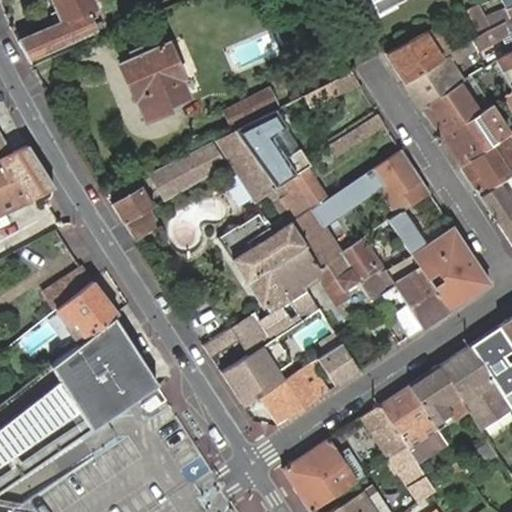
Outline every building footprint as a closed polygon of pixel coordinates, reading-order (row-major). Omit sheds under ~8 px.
[(18,40),(27,59),(96,30),(95,28),(100,26),(98,21),(91,24),(87,16),(95,13),(89,0),(51,0),(60,21),(18,40)] [(359,0),(370,21),(387,12),(385,10),(403,0),(359,0)] [(467,7),(481,31),(490,24),(484,15),(476,2),(467,7)] [(511,2),(484,15),(490,24),(511,15),(511,2)] [(91,24),(98,21),(95,13),(87,16),(91,24)] [(481,31),(467,40),(472,47),(473,49),(503,34),(511,46),(511,15),(490,24),(481,31)] [(435,24),(383,52),(404,82),(452,50),(435,24)] [(159,37),(129,50),(132,56),(120,61),(144,119),(172,107),(171,102),(187,95),(180,78),(182,76),(167,41),(162,43),(159,37)] [(452,50),(404,82),(420,107),(461,81),(450,62),(472,47),(467,40),(452,50)] [(511,49),(507,52),(495,59),(501,71),(511,65),(511,49)] [(511,65),(501,71),(511,90),(511,65)] [(351,69),(343,72),(301,93),(308,106),(359,81),(351,69)] [(275,102),(268,87),(223,111),(229,124),(275,102)] [(461,89),(424,112),(440,137),(477,114),(461,89)] [(511,91),(503,97),(511,111),(511,91)] [(504,130),(489,106),(477,114),(440,137),(456,160),(459,165),(507,134),(504,130)] [(306,168),(269,110),(228,130),(240,149),(244,147),(262,175),(265,173),(274,188),(292,177),(306,168)] [(334,152),(385,122),(378,112),(327,143),(334,152)] [(240,149),(228,130),(210,139),(218,153),(221,151),(254,200),(265,193),(274,188),(265,173),(262,175),(244,147),(240,149)] [(511,143),(507,134),(459,165),(478,193),(496,182),(511,172),(511,143)] [(3,135),(0,136),(0,154),(10,150),(3,135)] [(218,153),(210,139),(150,170),(165,198),(213,169),(209,160),(219,154),(218,153)] [(0,210),(53,186),(25,143),(10,150),(0,154),(0,210)] [(430,193),(402,150),(325,198),(310,208),(323,229),(326,227),(377,194),(392,218),(430,193)] [(325,198),(306,168),(292,177),(274,188),(265,193),(275,209),(284,204),(288,211),(292,218),(310,208),(325,198)] [(511,244),(511,205),(496,182),(478,193),(511,244)] [(138,189),(112,203),(124,222),(152,205),(150,199),(146,201),(138,189)] [(284,204),(275,209),(280,216),(288,211),(284,204)] [(288,211),(280,216),(285,222),(299,244),(314,267),(336,252),(340,249),(326,227),(323,229),(310,208),(292,218),(288,211)] [(299,244),(285,222),(268,232),(255,213),(234,226),(233,225),(215,237),(243,280),(266,265),(299,244)] [(413,258),(417,264),(447,310),(488,283),(450,224),(410,252),(413,258)] [(340,249),(336,252),(355,280),(368,300),(392,282),(361,235),(340,249)] [(314,267),(299,244),(266,265),(283,291),(281,292),(285,299),(302,288),(298,282),(312,273),(341,316),(349,310),(343,301),(346,299),(341,289),(355,280),(336,252),(314,267)] [(417,264),(392,282),(407,304),(422,327),(447,310),(417,264)] [(266,265),(243,280),(256,300),(230,317),(233,323),(254,311),(260,319),(287,302),(285,299),(281,292),(283,291),(266,265)] [(42,293),(54,309),(86,283),(76,269),(42,293)] [(78,341),(111,315),(112,315),(116,311),(91,279),(86,283),(54,309),(78,341)] [(302,288),(285,299),(287,302),(260,319),(254,311),(233,323),(232,324),(251,352),(273,338),(275,336),(315,310),(302,288)] [(392,313),(407,336),(422,327),(407,304),(392,313)] [(59,382),(0,428),(0,465),(78,412),(89,430),(155,384),(112,315),(111,315),(78,341),(49,365),(59,382)] [(511,347),(511,315),(501,322),(506,330),(501,333),(511,347)] [(396,341),(383,321),(372,328),(386,349),(396,341)] [(501,322),(496,325),(501,333),(506,330),(501,322)] [(496,325),(466,346),(511,410),(511,347),(501,333),(496,325)] [(319,342),(325,351),(340,342),(337,337),(333,332),(319,342)] [(251,352),(220,371),(244,407),(258,397),(269,389),(281,380),(275,371),(290,360),(275,336),(273,338),(251,352)] [(342,380),(358,369),(340,342),(325,351),(324,352),(342,380)] [(449,357),(492,422),(511,410),(466,346),(449,357)] [(324,352),(315,358),(320,365),(334,386),(342,380),(324,352)] [(487,442),(496,455),(508,447),(492,422),(449,357),(437,366),(466,410),(487,442)] [(258,397),(276,424),(327,391),(313,370),(320,365),(315,358),(269,389),(258,397)] [(466,410),(437,366),(408,385),(428,415),(437,428),(466,410)] [(409,452),(416,461),(438,446),(446,441),(437,428),(428,415),(408,385),(378,405),(403,442),(405,445),(409,452)] [(385,453),(403,442),(378,405),(360,417),(385,453)] [(282,469),(309,510),(363,474),(360,469),(352,475),(338,454),(327,438),(282,469)] [(477,449),(486,461),(496,455),(487,442),(477,449)] [(397,470),(419,499),(434,488),(416,461),(409,452),(405,445),(385,459),(394,471),(397,470)] [(352,475),(360,469),(346,449),(338,454),(352,475)] [(455,473),(439,485),(446,494),(462,482),(455,473)] [(323,511),(377,511),(364,493),(358,486),(323,511)] [(364,493),(377,511),(389,511),(372,487),(364,493)]
